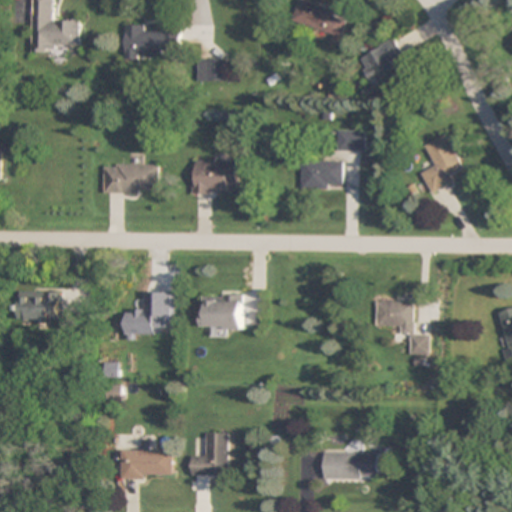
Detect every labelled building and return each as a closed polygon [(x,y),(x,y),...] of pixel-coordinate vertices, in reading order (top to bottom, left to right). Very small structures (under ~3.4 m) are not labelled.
[(82,45),(83,21),(56,20),(56,0),(34,0),(33,53),(56,53),(56,44),(82,45)] [(343,36),(349,13),(300,0),(294,24),(343,36)] [(128,26),(128,55),(182,56),(183,25),(164,24),(164,32),(147,31),(147,26),(128,26)] [(377,80),(385,97),(407,86),(395,63),(406,57),(398,41),(361,60),(372,82),(377,80)] [(231,59),(201,59),(201,82),(231,82),(231,59)] [(366,131),(338,131),(338,152),(366,152),(366,131)] [(425,148),(435,168),(421,175),(430,193),(466,176),(447,137),(425,148)] [(241,161),(194,161),(194,194),(241,194),(241,161)] [(303,188),(344,188),(344,161),(303,161),(303,188)] [(161,164),(105,164),(105,193),(161,193),(161,164)] [(63,292),(20,292),(20,321),(63,321),(63,292)] [(129,335),(175,334),(174,292),(148,292),(148,310),(129,310),(129,335)] [(245,295),(204,295),(204,330),(245,330),(245,295)] [(378,327),(401,327),(401,335),(411,335),(411,354),(425,354),(425,337),(415,337),(415,302),(378,303),(378,327)] [(511,309),(500,312),(511,348),(507,349),(511,365),(511,309)] [(194,476),(231,476),(231,433),(209,433),(209,455),(194,455),(194,476)] [(123,479),(175,479),(175,450),(123,450),(123,479)] [(381,453),(326,453),(326,479),(381,479),(381,453)]
